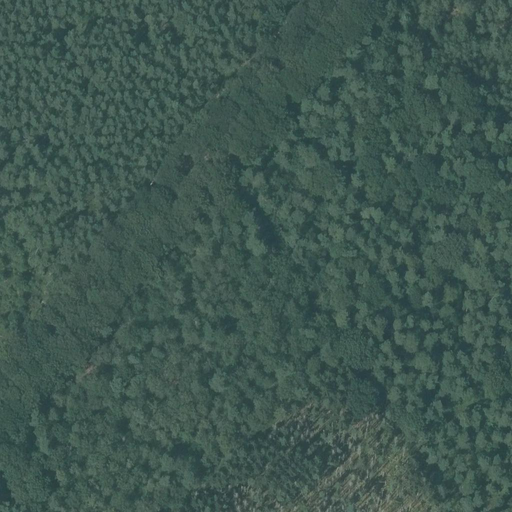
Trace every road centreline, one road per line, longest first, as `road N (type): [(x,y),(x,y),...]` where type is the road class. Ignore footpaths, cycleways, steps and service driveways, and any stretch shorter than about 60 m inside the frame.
road 1 (track): [(353,0),(0,403)]
road 2 (track): [(0,359),(305,0)]
